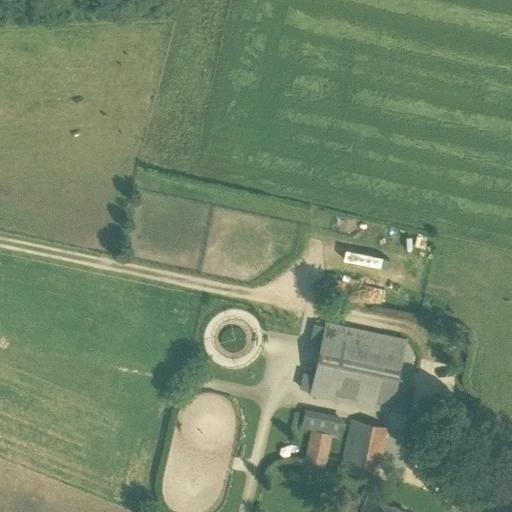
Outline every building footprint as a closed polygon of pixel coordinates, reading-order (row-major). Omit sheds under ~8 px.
[(368,279),(370,264),(335,258),(333,273),(368,279)] [(389,412),(405,340),(326,324),(310,395),(389,412)] [(310,431),(303,463),(325,468),(332,434),(338,435),(342,417),(305,409),(301,429),(310,431)] [(377,479),(387,428),(350,419),(339,471),(377,479)] [(403,511),(368,496),(360,511),(403,511)]
